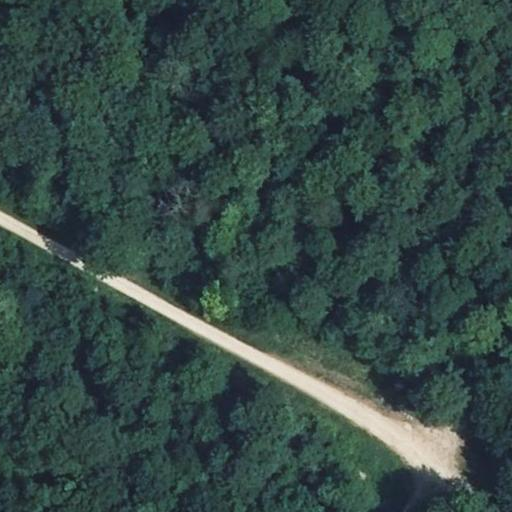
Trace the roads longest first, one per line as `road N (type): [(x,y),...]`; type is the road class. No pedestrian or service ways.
road 1 (track): [(446,459),(0,214)]
road 2 (track): [(446,459),(511,318)]
